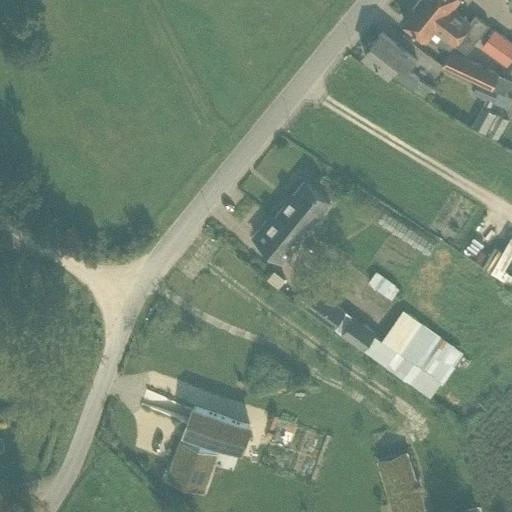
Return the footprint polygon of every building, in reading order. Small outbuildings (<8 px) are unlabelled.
[(462,32),(422,0),(413,0),(410,4),(412,6),(402,18),(426,37),(434,27),(466,53),(476,41),(462,32)] [(456,0),(422,0),(462,32),(476,41),(489,25),(475,14),(470,21),(451,6),(456,0)] [(511,59),(511,41),(494,28),(480,47),(507,66),(511,59)] [(409,70),(417,60),(397,44),(382,32),(374,42),(370,40),(364,48),(366,51),(364,54),(380,66),(389,74),(392,71),(412,86),(419,78),(409,70)] [(442,64),(467,76),(493,88),(499,74),(452,51),(442,64)] [(485,131),(494,113),(480,107),(472,125),(485,131)] [(272,214),(254,236),(269,249),(282,259),(291,249),(305,232),(330,202),(320,193),(304,181),(275,217),(272,214)] [(206,237),(166,280),(192,303),(232,261),(206,237)] [(377,270),(369,282),(388,296),(392,298),(400,287),(396,285),(391,281),(377,270)] [(377,332),(345,309),(311,284),(298,302),(385,365),(417,319),(403,309),(382,339),(376,335),(377,332)] [(183,435),(172,468),(205,480),(219,438),(230,442),(241,446),(250,421),(195,402),(186,427),(188,427),(189,428),(186,436),(183,435)] [(405,453),(379,461),(395,511),(403,511),(422,506),(405,453)]
